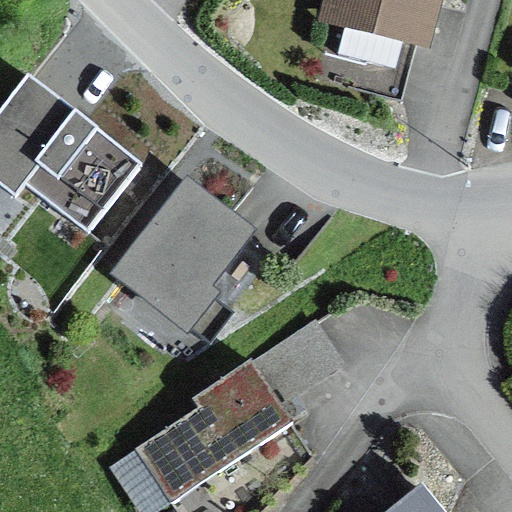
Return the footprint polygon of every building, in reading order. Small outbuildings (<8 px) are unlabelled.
[(343,24),(334,59),(391,74),(401,40),(415,44),(427,0),(334,0),(329,21),(343,24)] [(0,157),(84,227),(141,158),(32,68),(0,105),(0,157)] [(260,225),(187,169),(114,266),(187,321),(260,225)] [(170,496),(291,416),(249,354),(129,434),(170,496)] [(432,511),(416,491),(390,511),(432,511)]
